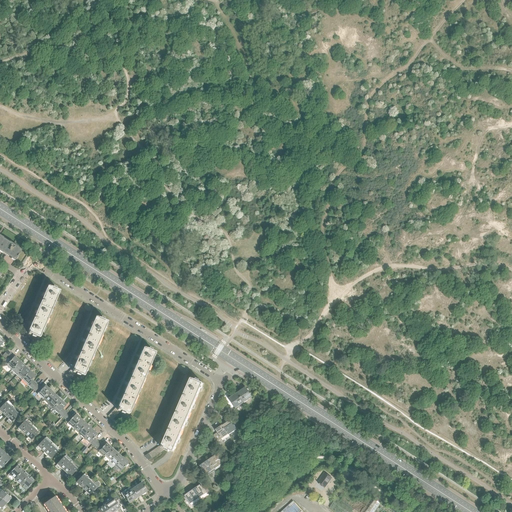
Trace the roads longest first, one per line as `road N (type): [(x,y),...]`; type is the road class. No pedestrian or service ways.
road 1 (unknown): [(0,154),(81,202),(110,240),(170,281),(511,493)]
road 2 (track): [(336,294),(323,219),(336,174),(364,144),(370,93),(405,67),(461,0)]
road 3 (track): [(511,269),(490,263),(371,272),(336,294),(277,377)]
road 4 (secondary): [(214,346),(0,208)]
road 5 (secondary): [(471,511),(259,375)]
road 6 (residential): [(222,381),(36,262),(20,274)]
road 7 (residential): [(163,494),(136,454),(0,324)]
road 8 (residential): [(163,494),(180,475),(222,381)]
